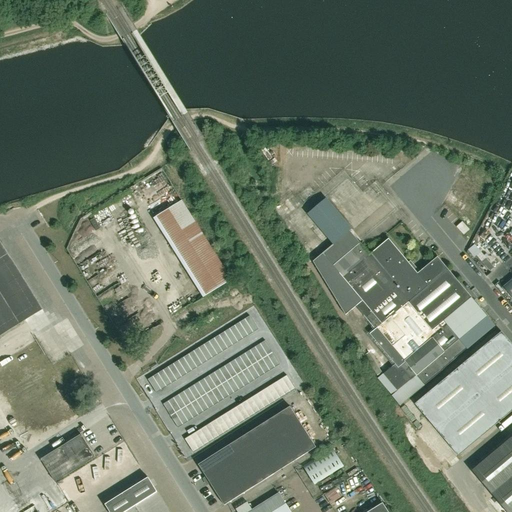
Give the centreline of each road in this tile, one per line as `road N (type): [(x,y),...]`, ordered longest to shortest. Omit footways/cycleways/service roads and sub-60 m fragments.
road 1 (unclassified): [(202,511),(18,220)]
road 2 (unclassified): [(511,323),(426,222)]
